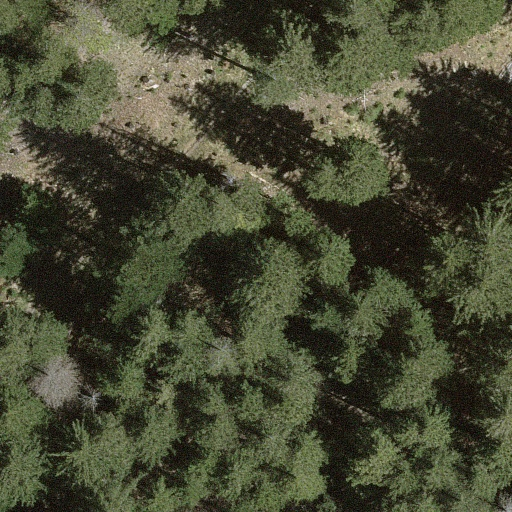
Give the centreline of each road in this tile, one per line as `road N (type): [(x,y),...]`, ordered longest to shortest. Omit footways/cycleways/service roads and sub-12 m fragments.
road 1 (track): [(511,368),(220,436),(50,511)]
road 2 (track): [(0,337),(278,51),(305,0)]
road 3 (track): [(207,0),(124,31),(0,44)]
